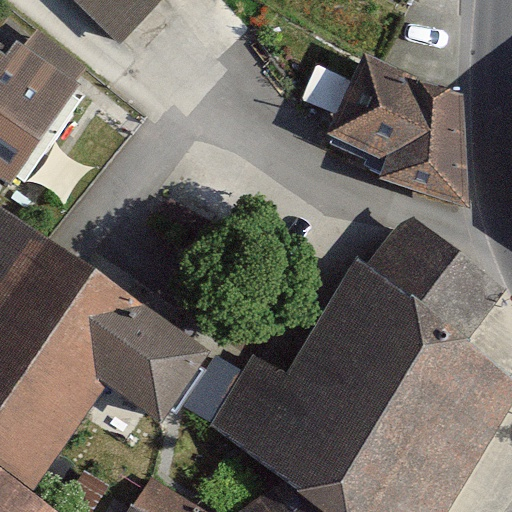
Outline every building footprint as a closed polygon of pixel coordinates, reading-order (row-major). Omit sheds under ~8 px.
[(76,0),(124,46),(169,0),(76,0)] [(0,183),(17,195),(88,94),(77,87),(87,72),(33,34),(13,63),(0,53),(0,183)] [(385,186),(465,206),(459,95),(366,57),(329,134),(392,169),(385,186)] [(216,357),(0,210),(0,472),(39,499),(113,391),(167,428),(216,357)] [(320,330),(487,448),(511,406),(511,378),(465,336),(501,289),(415,222),(363,264),(320,330)] [(443,511),(487,448),(320,330),(291,381),(258,359),(218,427),(291,486),(322,511),(443,511)] [(0,472),(0,511),(58,511),(39,499),(0,472)] [(206,511),(158,481),(138,511),(206,511)] [(322,511),(291,486),(246,511),(322,511)]
